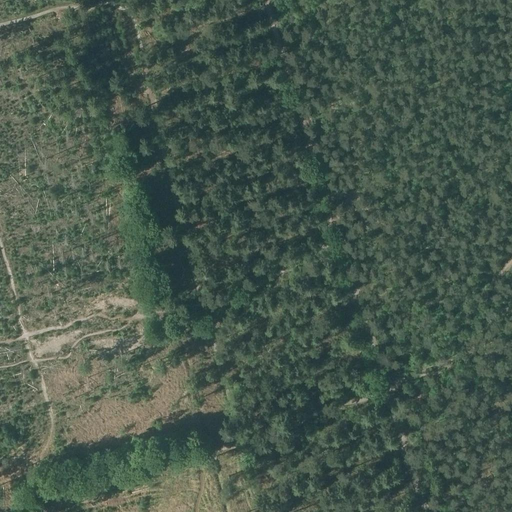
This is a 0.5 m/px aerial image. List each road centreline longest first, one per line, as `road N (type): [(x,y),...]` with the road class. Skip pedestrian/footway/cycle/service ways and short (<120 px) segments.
road 1 (track): [(137,0),(186,249),(230,363),(248,439),(393,393)]
road 2 (track): [(432,511),(266,0)]
road 3 (unknown): [(0,246),(48,413),(25,511)]
road 4 (unknown): [(32,362),(174,330),(230,363)]
road 5 (track): [(406,438),(511,297)]
